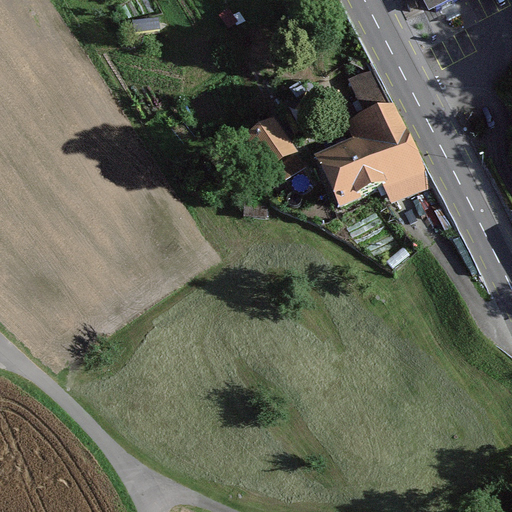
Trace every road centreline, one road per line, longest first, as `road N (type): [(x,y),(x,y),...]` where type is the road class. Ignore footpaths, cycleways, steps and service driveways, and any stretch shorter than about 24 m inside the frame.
road 1 (primary): [(511,288),(365,0)]
road 2 (track): [(146,511),(112,453),(5,350)]
